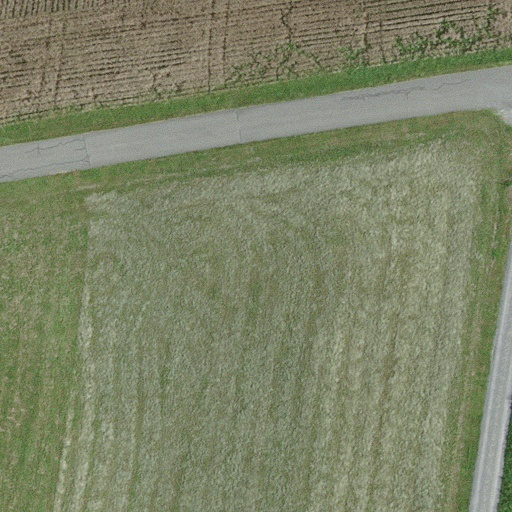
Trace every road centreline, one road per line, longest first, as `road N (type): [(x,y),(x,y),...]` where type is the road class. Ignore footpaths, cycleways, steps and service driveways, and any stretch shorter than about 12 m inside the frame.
road 1 (unclassified): [(511,86),(0,159)]
road 2 (track): [(476,511),(511,272)]
